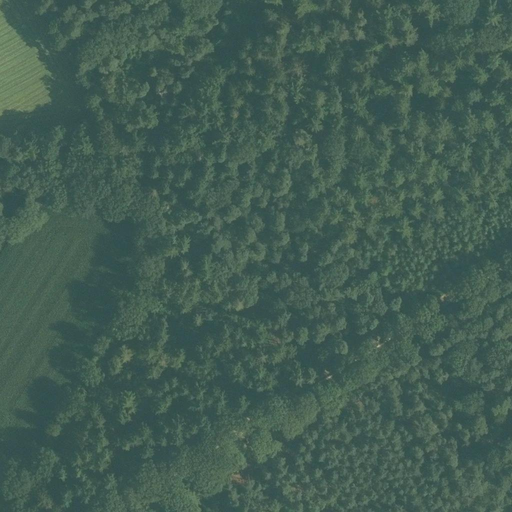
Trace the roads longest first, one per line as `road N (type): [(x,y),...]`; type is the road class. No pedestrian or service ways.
road 1 (track): [(511,118),(0,149)]
road 2 (track): [(104,511),(511,254)]
